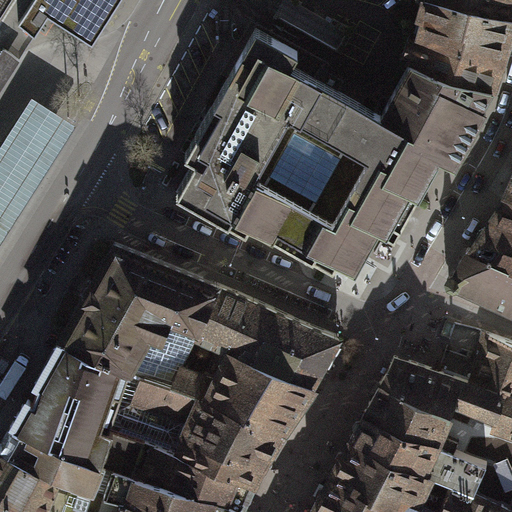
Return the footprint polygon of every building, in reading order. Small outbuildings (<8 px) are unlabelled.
[(35,0),(20,23),(37,34),(50,13),(95,41),(120,0),(35,0)] [(436,71),(494,89),(511,31),(511,0),(411,0),(404,33),(412,36),(404,56),(414,60),(413,63),(436,71)] [(395,237),(440,156),(441,155),(381,122),(385,114),(383,113),(292,62),(300,48),(258,26),(187,153),(197,159),(179,192),(247,230),(252,222),(335,268),(339,260),(356,269),(379,228),(395,237)] [(0,53),(0,89),(21,57),(5,46),(0,53)] [(441,155),(440,156),(456,165),(488,110),(484,107),(494,89),(436,71),(413,63),(383,113),(385,114),(381,122),(441,155)] [(78,120),(31,90),(0,140),(0,237),(4,239),(78,120)] [(511,195),(510,194),(472,250),(511,266),(511,195)] [(145,374),(172,384),(180,365),(196,334),(220,283),(116,242),(62,338),(145,374)] [(511,266),(472,250),(470,249),(450,280),(488,298),(511,308),(511,266)] [(231,350),(314,383),(320,375),(318,374),(321,369),(323,370),(340,339),(339,333),(303,320),(220,283),(196,334),(231,350)] [(293,310),(327,322),(331,310),(297,297),(293,310)] [(511,339),(489,331),(487,335),(489,336),(473,381),(465,378),(464,381),(511,396),(511,339)] [(30,394),(1,446),(71,474),(119,493),(160,504),(193,416),(203,394),(172,384),(145,374),(62,338),(37,381),(40,383),(35,397),(30,394)] [(212,397),(285,427),(314,383),(231,350),(217,378),(180,365),(172,384),(203,394),(212,397)] [(511,396),(464,381),(465,378),(396,355),(367,411),(489,459),(476,491),(498,502),(511,504),(511,396)] [(269,452),(285,427),(212,397),(203,394),(193,416),(160,504),(172,511),(175,511),(240,511),(243,506),(256,477),(269,452)] [(489,459),(367,411),(353,436),(476,491),(489,459)] [(476,491),(353,436),(314,509),(320,511),(511,511),(511,504),(498,502),(476,491)] [(1,446),(0,447),(0,508),(8,511),(59,511),(71,474),(1,446)] [(175,511),(172,511),(160,504),(119,493),(71,474),(59,511),(175,511)]
